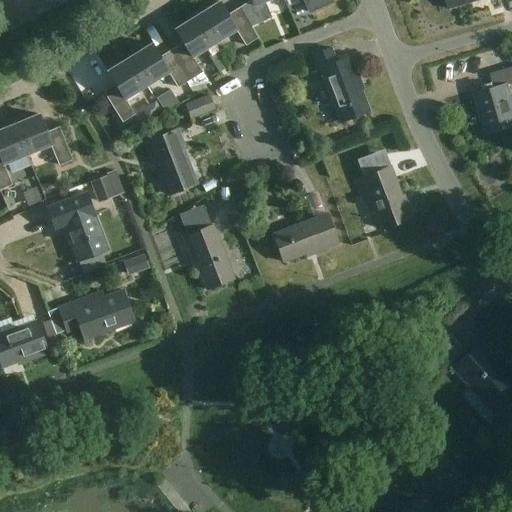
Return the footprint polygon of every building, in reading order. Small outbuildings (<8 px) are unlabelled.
[(251,27),(251,26),(272,17),(265,1),(266,0),(251,0),(239,8),(251,27)] [(304,0),(310,12),(332,2),(332,3),(339,0),(304,0)] [(219,2),(197,15),(214,43),(236,29),(246,45),(258,38),(251,26),(251,27),(239,8),(227,15),(219,2)] [(171,50),(190,80),(202,72),(192,56),(206,48),(211,56),(219,51),(214,43),(197,15),(175,29),(183,42),(171,50)] [(151,44),(129,57),(146,85),(168,72),(178,88),(190,80),(171,50),(159,57),(151,44)] [(336,61),(331,48),(307,57),(312,71),(321,68),(340,122),(369,111),(358,81),(360,80),(351,56),(336,61)] [(499,63),(511,60),(511,49),(497,53),(499,63)] [(125,99),(146,85),(129,57),(107,71),(115,85),(103,92),(122,122),(135,114),(125,99)] [(511,83),(511,67),(490,74),(494,88),(475,94),(487,134),(511,126),(511,101),(507,85),(511,83)] [(14,124),(27,154),(31,165),(41,161),(36,150),(51,144),(59,165),(72,160),(59,127),(46,133),(38,114),(14,124)] [(4,164),(27,154),(14,124),(0,129),(0,189),(12,184),(4,164)] [(182,141),(178,129),(146,142),(155,165),(157,164),(168,194),(196,183),(180,142),(182,141)] [(403,202),(390,167),(355,180),(362,197),(368,194),(381,229),(412,217),(405,201),(403,202)] [(108,250),(86,192),(50,206),(58,228),(64,226),(77,261),(108,250)] [(0,228),(16,223),(13,213),(0,217),(0,228)] [(339,244),(327,213),(273,234),(283,262),(313,251),(314,254),(339,244)] [(234,278),(213,224),(182,236),(192,261),(195,260),(206,289),(234,278)] [(134,321),(122,290),(89,303),(87,297),(58,308),(67,332),(79,327),(84,340),(134,321)] [(48,353),(35,320),(0,333),(0,361),(2,368),(21,360),(22,363),(48,353)] [(456,336),(441,352),(457,366),(471,351),(456,336)] [(511,367),(487,340),(455,370),(498,418),(511,405),(511,372),(509,370),(511,367)]
